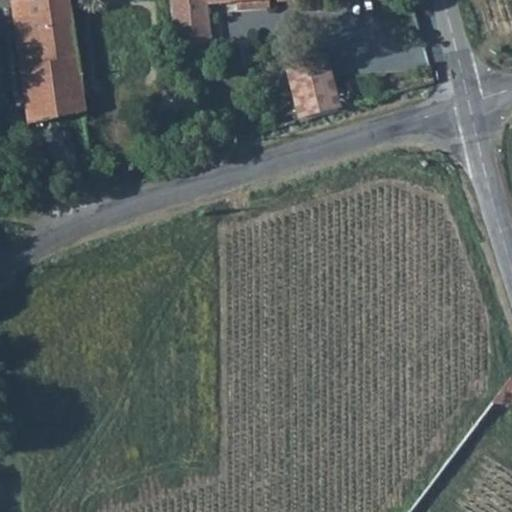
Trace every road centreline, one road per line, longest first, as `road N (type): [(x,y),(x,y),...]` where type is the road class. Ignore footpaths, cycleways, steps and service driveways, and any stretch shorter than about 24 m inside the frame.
road 1 (unclassified): [(0,271),(72,229),(464,105)]
road 2 (tertiary): [(464,105),(511,263)]
